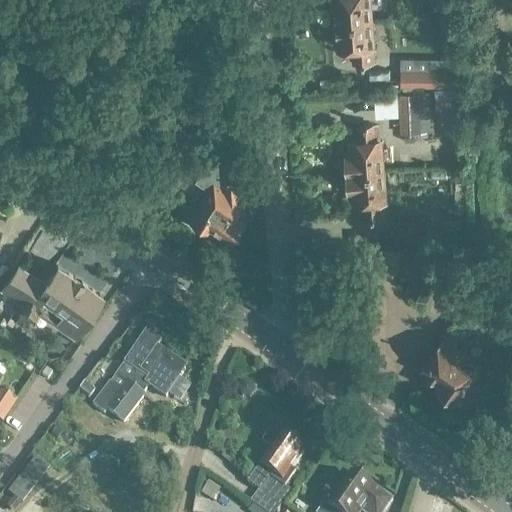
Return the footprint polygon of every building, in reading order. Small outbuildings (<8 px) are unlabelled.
[(337,22),(371,20),(369,0),(335,0),(336,9),(333,11),(334,17),(337,19),(337,22)] [(371,20),(337,22),(337,25),(335,28),(335,33),(339,50),(339,49),(353,48),(354,62),(361,62),(362,64),(367,64),(367,61),(374,61),(373,46),(371,20)] [(455,60),(441,59),(441,70),(454,70),(455,60)] [(401,71),(400,87),(430,88),(430,72),(401,71)] [(421,134),(420,94),(409,94),(398,95),(401,134),(411,134),(421,134)] [(349,174),(383,172),(380,141),(374,141),(373,126),(369,126),(369,124),(363,125),(364,127),(360,127),(361,142),(355,143),(356,155),(347,156),(348,160),(345,162),(346,170),(348,169),(349,174)] [(434,150),(433,134),(400,135),(401,151),(434,150)] [(162,142),(151,161),(165,170),(176,150),(162,142)] [(210,153),(203,163),(200,167),(203,170),(195,182),(209,192),(190,221),(206,232),(208,228),(230,243),(232,240),(235,242),(243,230),(240,227),(242,224),(241,224),(237,165),(241,165),(240,150),(211,153),(210,153)] [(210,153),(211,153),(206,150),(199,160),(203,163),(210,153)] [(385,200),(383,172),(349,174),(349,177),(347,179),(347,185),(350,187),(350,190),(361,188),(361,201),(367,201),(367,217),(371,217),(371,219),(376,218),(376,216),(380,216),(379,201),(385,200)] [(459,222),(428,223),(428,234),(459,233),(459,222)] [(489,281),(427,252),(425,251),(407,289),(426,297),(433,281),(479,302),(489,281)] [(0,260),(0,282),(10,267),(0,260)] [(23,328),(32,314),(35,310),(75,337),(102,296),(57,266),(45,284),(19,266),(2,291),(26,307),(24,309),(15,322),(23,328)] [(124,423),(143,396),(150,386),(154,389),(166,398),(169,394),(180,378),(185,371),(187,368),(158,348),(164,340),(149,329),(125,364),(111,384),(110,383),(93,406),(104,414),(107,410),(124,423)] [(444,340),(423,369),(441,382),(439,385),(455,396),(456,395),(465,402),(475,388),(466,381),(478,364),(444,340)] [(42,374),(48,378),(52,371),(46,367),(42,374)] [(81,389),(80,391),(90,399),(95,392),(85,384),(81,389)] [(0,421),(2,422),(9,411),(0,405),(0,421)] [(261,460),(263,464),(260,468),(274,477),(262,494),(260,493),(252,504),(262,511),(278,511),(292,493),(287,489),(296,476),(292,473),(305,455),(281,439),(282,438),(272,430),(262,444),(272,451),(270,455),(265,454),(261,460)] [(227,448),(221,457),(232,465),(238,456),(227,448)] [(22,502),(35,511),(54,511),(58,508),(67,495),(81,506),(93,459),(85,452),(70,471),(54,459),(22,502)] [(154,511),(162,481),(148,477),(122,471),(117,492),(113,491),(108,511),(138,511),(140,508),(154,511)] [(333,490),(322,504),(332,511),(386,511),(393,502),(355,475),(340,496),(333,490)]
